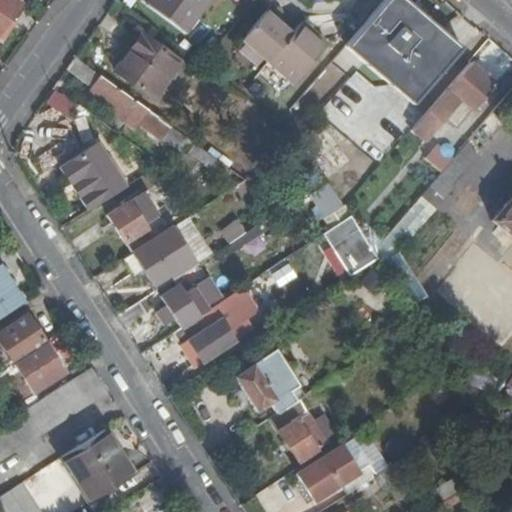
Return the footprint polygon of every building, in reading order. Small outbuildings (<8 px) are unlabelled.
[(12,0),(0,0),(0,37),(22,7),(12,0)] [(155,9),(181,30),(203,0),(149,0),(147,3),(155,9)] [(440,29),(404,0),(384,0),(351,39),(418,96),(453,54),(433,37),(440,29)] [(165,37),(177,46),(186,33),(181,30),(155,9),(146,22),(165,37)] [(226,57),(278,100),(312,61),(286,38),(276,50),(250,29),(226,57)] [(158,79),(171,59),(139,34),(114,68),(152,96),(162,83),(162,82),(158,79)] [(165,136),(172,127),(115,86),(98,73),(74,57),(71,61),(66,68),(93,87),(92,88),(117,106),(138,121),(137,123),(148,131),(161,141),(165,136)] [(176,62),(171,59),(158,79),(162,82),(176,62)] [(176,62),(162,82),(162,83),(169,88),(181,72),(184,67),(176,62)] [(469,63),(411,129),(424,140),(443,118),(456,128),(493,84),(469,63)] [(144,136),(148,131),(137,123),(138,121),(117,106),(92,88),(88,95),(144,136)] [(183,149),(184,149),(194,143),(180,133),(172,127),(165,136),(183,149)] [(319,135),(306,145),(311,153),(322,169),(335,161),(319,135)] [(478,158),(466,141),(453,156),(452,157),(465,174),(478,158)] [(306,145),(304,142),(293,149),(300,159),(311,153),(306,145)] [(220,175),(227,167),(194,143),(184,149),(220,175)] [(90,190),(99,203),(107,198),(123,188),(114,175),(115,173),(96,144),(61,167),(71,183),(81,177),(89,190),(90,190)] [(435,145),(425,156),(438,169),(449,158),(435,145)] [(465,174),(452,157),(439,173),(451,190),(465,174)] [(439,173),(427,187),(429,188),(443,201),(448,194),(451,190),(439,173)] [(443,201),(429,188),(410,210),(389,236),(377,251),(400,253),(400,252),(419,228),(443,201)] [(511,194),(491,220),(511,236),(511,194)] [(128,202),(107,215),(131,251),(151,239),(128,202)] [(344,220),(352,215),(345,205),(338,210),(344,220)] [(369,265),(380,258),(374,249),(373,249),(352,215),(344,220),(341,222),(369,265)] [(197,264),(213,253),(188,216),(184,219),(133,252),(157,289),(197,264)] [(157,216),(144,225),(152,238),(165,229),(157,216)] [(430,277),(469,242),(445,217),(407,252),(430,277)] [(226,244),(245,233),(236,219),(218,230),(226,244)] [(400,253),(377,251),(392,274),(405,296),(412,305),(427,295),(400,253)] [(0,316),(24,301),(0,264),(0,316)] [(206,309),(222,299),(208,278),(193,288),(206,309)] [(173,317),(180,327),(198,315),(206,309),(193,288),(192,288),(191,289),(188,285),(181,289),(177,284),(161,296),(166,305),(157,312),(164,323),(173,317)] [(205,328),(189,340),(202,361),(233,341),(227,330),(253,313),(238,289),(222,299),(206,309),(198,315),(205,328)] [(118,315),(126,326),(146,312),(139,301),(118,315)] [(0,370),(12,362),(44,342),(25,313),(0,329),(0,370)] [(62,369),(44,342),(12,362),(30,389),(31,390),(62,369)] [(277,413),(307,394),(276,348),(252,363),(249,359),(240,365),(243,369),(233,376),(256,411),(270,402),(277,413)] [(453,382),(492,394),(498,387),(477,368),(456,350),(443,363),(447,371),(453,382)] [(12,362),(0,370),(0,379),(13,400),(30,389),(12,362)] [(0,456),(102,390),(88,366),(0,423),(0,456)] [(455,393),(453,382),(447,371),(427,384),(439,403),(455,393)] [(350,385),(341,372),(320,385),(319,386),(327,400),(350,385)] [(277,413),(269,419),(298,461),(346,429),(332,408),(323,413),(310,392),(307,394),(277,413)] [(131,475),(102,429),(59,457),(88,502),(131,475)] [(361,431),(340,445),(358,472),(371,464),(377,475),(386,469),(361,431)] [(341,483),(348,494),(374,477),(377,475),(371,464),(358,472),(340,445),(297,474),(315,500),(341,483)] [(377,475),(374,477),(383,492),(418,470),(408,455),(404,458),(386,469),(377,475)] [(467,485),(465,470),(438,488),(445,499),(467,485)] [(36,511),(18,484),(0,495),(0,510),(1,511),(36,511)] [(449,508),(468,495),(467,485),(445,499),(444,500),(449,508)]
